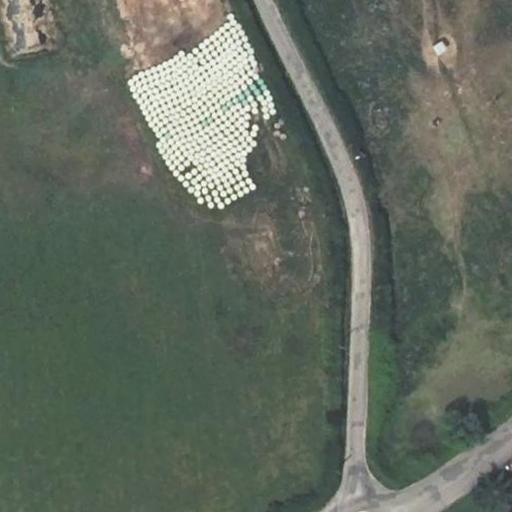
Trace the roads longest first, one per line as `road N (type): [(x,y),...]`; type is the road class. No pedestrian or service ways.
road 1 (unclassified): [(263,0),(359,230),(360,511)]
road 2 (residential): [(381,511),(447,486),(511,440)]
